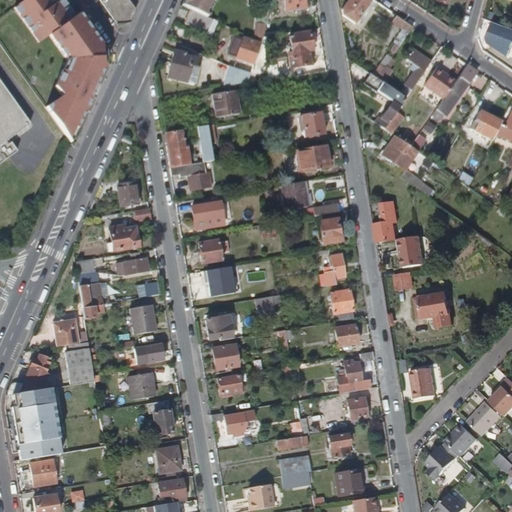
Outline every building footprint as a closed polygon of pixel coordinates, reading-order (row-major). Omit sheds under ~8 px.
[(60,96),(44,107),(69,143),(106,62),(105,51),(82,20),(78,23),(66,6),(62,0),(59,0),(55,3),(53,0),(23,0),(13,7),(37,42),(47,35),(66,58),(67,60),(70,59),(65,71),(62,69),(53,86),(60,96)] [(98,0),(121,31),(126,29),(134,10),(127,0),(98,0)] [(183,0),(181,5),(191,10),(206,17),(213,0),(183,0)] [(304,7),(303,0),(283,0),(285,10),(304,7)] [(370,0),(347,0),(342,9),(341,14),(354,24),(370,0)] [(377,4),(372,0),(370,0),(354,24),(360,28),(377,4)] [(209,36),(216,22),(206,17),(191,10),(184,25),(209,36)] [(269,12),(255,11),(255,23),(264,24),(264,25),(267,25),(269,12)] [(392,23),(402,30),(393,43),(395,44),(399,47),(412,28),(396,17),(392,23)] [(264,24),(255,23),(254,23),(253,39),(264,38),(264,37),(264,25),(264,24)] [(312,50),(309,33),(290,36),(291,47),(288,48),(289,54),(288,54),(290,69),(311,66),(308,51),(312,50)] [(228,54),(235,56),(240,38),(234,35),(228,54)] [(240,38),(235,56),(234,59),(252,66),(259,43),(240,38)] [(259,43),(252,66),(255,66),(262,44),(259,43)] [(399,47),(395,44),(390,51),(394,54),(399,47)] [(173,50),(166,78),(193,85),(198,68),(195,68),(197,60),(183,56),(184,53),(173,50)] [(412,90),(431,63),(414,51),(407,60),(414,64),(411,69),(415,72),(405,86),(412,90)] [(391,58),(387,64),(385,67),(389,71),(396,61),(391,58)] [(67,60),(62,69),(65,71),(70,59),(67,60)] [(471,79),(476,71),(466,65),(462,72),(468,77),(471,79)] [(250,73),(227,67),(222,87),(244,83),(247,83),(250,73)] [(389,71),(385,67),(376,80),(382,85),(386,80),(385,79),(390,71),(389,71)] [(424,85),(444,99),(455,82),(435,68),(424,85)] [(465,81),(468,77),(462,72),(459,76),(465,81)] [(376,80),(370,76),(362,86),(374,95),(374,96),(390,107),(380,120),(387,125),(395,114),(405,101),(382,85),(376,80)] [(468,83),(465,81),(459,76),(455,82),(444,99),(435,110),(432,116),(439,122),(443,116),(459,92),(461,94),(468,83)] [(29,123),(0,82),(0,162),(0,163),(21,146),(13,136),(29,123)] [(244,83),(222,87),(223,93),(210,96),(214,119),(224,118),(224,119),(231,119),(230,117),(237,115),(235,94),(244,92),(245,104),(247,103),(244,83)] [(412,90),(405,86),(401,91),(408,96),(412,90)] [(504,127),(500,125),(495,135),(511,142),(511,141),(511,109),(511,110),(504,127)] [(500,125),(502,122),(480,111),(471,129),(490,138),(493,140),(495,135),(500,125)] [(323,135),(320,114),(301,117),(304,138),(323,135)] [(387,125),(383,131),(391,136),(402,119),(395,114),(387,125)] [(378,119),(374,125),(383,131),(387,125),(380,120),(378,119)] [(428,122),(423,129),(431,135),(435,127),(428,122)] [(213,125),(206,126),(209,144),(215,143),(213,125)] [(203,163),(212,161),(209,144),(206,126),(196,128),(201,163),(203,163)] [(180,130),(163,133),(169,168),(188,165),(185,143),(182,144),(180,130)] [(419,135),(409,149),(414,152),(416,153),(426,140),(419,135)] [(401,171),(414,152),(409,149),(394,138),(380,157),(401,171)] [(328,167),(325,147),(306,149),(294,151),(295,157),(297,171),(297,172),(309,170),(328,167)] [(297,171),(295,157),(288,158),(290,172),(297,171)] [(432,164),(425,159),(423,163),(430,168),(432,164)] [(169,168),(170,177),(178,176),(179,178),(188,177),(189,191),(210,187),(207,173),(205,174),(203,163),(201,163),(188,165),(169,168)] [(412,175),(406,183),(411,187),(428,198),(433,190),(422,182),(412,175)] [(308,206),(304,182),(282,186),(286,210),(308,206)] [(137,206),(135,184),(117,186),(119,208),(137,206)] [(218,204),(218,203),(190,208),(194,231),(222,226),(222,225),(218,204)] [(384,224),(374,226),(377,243),(395,241),(393,226),(396,221),(393,203),(381,205),(384,224)] [(338,212),(338,204),(313,208),(315,216),(338,212)] [(136,223),(150,221),(148,210),(134,212),(136,223)] [(340,242),(336,218),(319,221),(320,226),(318,227),(320,244),(340,242)] [(135,228),(123,230),(123,227),(108,229),(110,245),(111,251),(137,247),(135,228)] [(274,236),(273,229),(259,231),(260,238),(274,236)] [(420,238),(400,240),(401,251),(403,252),(404,257),(402,258),(403,268),(424,266),(421,238),(420,238)] [(217,244),(217,241),(197,244),(200,264),(220,261),(219,254),(217,244)] [(227,242),(217,244),(219,254),(229,251),(227,242)] [(331,256),(332,266),(333,272),(324,273),(324,274),(326,284),(326,286),(335,284),(334,279),(344,278),(341,255),(331,256)] [(101,267),(99,259),(92,261),(93,269),(101,267)] [(128,261),(122,262),(123,276),(147,272),(145,259),(138,260),(128,261)] [(93,269),(92,261),(73,264),(77,287),(81,308),(100,304),(99,298),(97,284),(95,283),(94,282),(93,269)] [(271,263),(247,267),(250,288),(240,289),(241,296),(238,297),(238,293),(233,294),(233,297),(227,298),(228,304),(250,300),(250,296),(251,295),(251,293),(270,289),(268,270),(273,269),(271,263)] [(209,297),(238,292),(234,265),(205,269),(209,297)] [(409,274),(392,276),(394,290),(411,288),(409,274)] [(104,281),(94,282),(95,283),(97,284),(99,298),(100,304),(107,303),(104,281)] [(337,321),(353,319),(348,291),(330,293),(333,315),(337,315),(337,321)] [(445,293),(420,297),(423,318),(435,317),(437,328),(452,326),(450,314),(448,315),(445,293)] [(280,301),(279,295),(253,300),(255,319),(282,315),(280,301)] [(102,312),(100,304),(81,308),(83,320),(94,318),(93,313),(102,312)] [(155,331),(150,305),(129,309),(133,335),(155,331)] [(241,336),(241,313),(233,314),(233,336),(241,336)] [(217,339),(218,342),(231,340),(227,318),(214,320),(213,315),(206,316),(206,321),(204,322),(207,341),(217,339)] [(52,323),(55,347),(59,346),(61,346),(76,344),(72,320),(52,323)] [(358,343),(354,325),(334,329),(337,346),(342,346),(343,349),(350,348),(350,345),(358,343)] [(291,329),(285,330),(286,340),(293,340),(291,329)] [(87,332),(79,332),(80,341),(87,340),(87,332)] [(76,344),(61,346),(62,354),(64,354),(88,350),(86,342),(76,344)] [(163,361),(160,345),(134,349),(136,364),(163,361)] [(238,368),(234,345),(211,349),(214,371),(238,368)] [(60,352),(59,346),(55,347),(50,348),(51,353),(52,356),(56,356),(60,352)] [(88,354),(88,350),(64,354),(69,385),(93,381),(92,375),(90,362),(88,354)] [(373,360),(372,352),(360,354),(361,362),(373,360)] [(29,360),(26,368),(42,375),(49,359),(38,354),(34,362),(29,360)] [(348,393),(370,389),(369,380),(361,381),(358,363),(352,364),(352,361),(343,362),(345,375),(335,377),(338,394),(348,393)] [(469,369),(462,363),(455,370),(462,377),(469,369)] [(148,373),(147,367),(127,370),(128,376),(148,373)] [(436,394),(432,367),(411,370),(415,397),(436,394)] [(26,368),(22,377),(41,385),(44,375),(42,375),(26,368)] [(286,381),(293,381),(292,377),(291,370),(285,370),(286,381)] [(150,386),(148,373),(128,376),(131,398),(154,395),(152,386),(150,386)] [(236,375),(216,379),(218,396),(239,393),(236,375)] [(10,395),(39,390),(41,385),(22,377),(20,383),(17,382),(14,381),(11,382),(10,382),(6,393),(5,396),(10,395)] [(502,414),(505,416),(511,408),(511,380),(508,377),(496,390),(498,393),(495,396),(489,401),(502,414)] [(53,413),(49,389),(39,390),(10,395),(12,407),(8,408),(15,446),(16,445),(18,461),(59,454),(54,412),(53,413)] [(351,428),(366,425),(365,417),(366,417),(362,399),(345,402),(348,420),(349,420),(351,428)] [(173,433),(167,400),(145,403),(146,413),(151,413),(155,436),(173,433)] [(500,416),(502,414),(489,401),(488,400),(485,402),(500,416)] [(467,421),(482,435),(500,416),(485,402),(467,421)] [(221,414),(210,416),(211,423),(222,421),(225,438),(248,435),(247,432),(244,432),(242,414),(222,417),(221,414)] [(293,438),(302,437),(300,428),(300,423),(290,425),(293,438)] [(459,424),(444,441),(445,442),(458,455),(460,457),(476,440),(459,424)] [(308,427),(300,428),(302,437),(306,436),(309,435),(308,427)] [(330,448),(332,457),(347,455),(346,446),(348,445),(346,435),(327,438),(328,449),(330,448)] [(304,447),(302,437),(293,438),(276,441),(277,451),(304,447)] [(233,439),(225,440),(226,450),(243,447),(243,440),(233,442),(233,439)] [(271,442),(260,444),(261,453),(272,451),(271,442)] [(434,481),(458,455),(445,442),(439,447),(438,447),(423,464),(429,469),(425,473),(434,481)] [(180,470),(176,447),(155,450),(159,474),(180,470)] [(506,472),(511,466),(511,462),(506,458),(501,453),(494,461),(506,472)] [(278,460),(279,467),(306,462),(305,456),(278,460)] [(54,483),(51,461),(28,465),(32,486),(54,483)] [(281,477),(308,472),(306,462),(279,467),(281,477)] [(475,477),(469,471),(464,477),(470,483),(475,477)] [(310,484),(308,472),(281,477),(283,489),(310,484)] [(362,493),(358,473),(335,477),(338,497),(362,493)] [(184,496),(181,478),(156,482),(159,497),(167,496),(168,498),(184,496)] [(248,489),(248,498),(249,503),(246,504),(248,511),(272,507),(269,486),(248,489)] [(72,501),(85,499),(83,489),(71,492),(72,501)] [(311,492),(313,508),(324,506),(322,498),(316,499),(315,491),(311,492)] [(449,493),(434,509),(437,511),(460,511),(464,507),(449,493)] [(31,499),(33,511),(55,511),(53,496),(31,499)] [(374,511),(374,507),(372,498),(350,502),(351,511),(374,511)] [(427,511),(432,507),(427,503),(422,508),(425,511),(427,511)]
